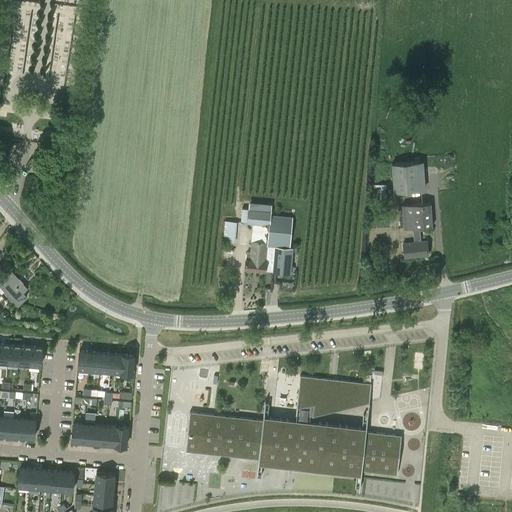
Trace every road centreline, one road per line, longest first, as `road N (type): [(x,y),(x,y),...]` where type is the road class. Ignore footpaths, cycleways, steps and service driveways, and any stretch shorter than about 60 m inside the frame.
road 1 (tertiary): [(511,279),(366,309),(254,321),(153,319)]
road 2 (tertiary): [(153,319),(85,290),(0,200)]
road 3 (residential): [(153,319),(139,462)]
